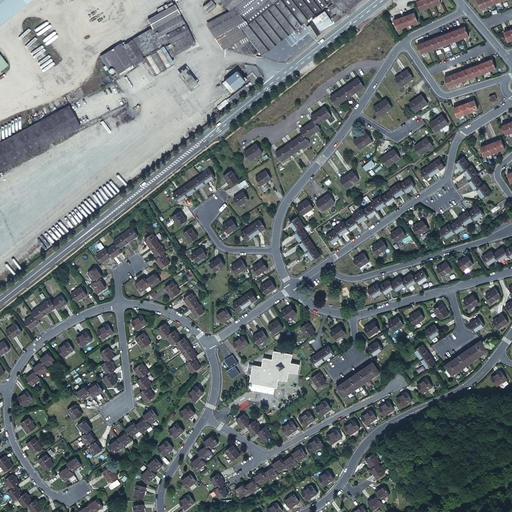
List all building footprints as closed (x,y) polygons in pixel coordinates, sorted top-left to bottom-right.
[(27,0),(0,22),(0,31),(39,0),(27,0)] [(0,0),(0,22),(27,0),(0,0)] [(221,0),(220,0),(209,0),(210,1),(202,7),(207,13),(216,6),(211,0),(213,0),(216,3),(221,0)] [(220,0),(221,0),(229,11),(234,8),(244,0),(220,0)] [(269,0),(244,0),(234,8),(237,11),(248,24),(273,4),(269,0)] [(240,30),(249,42),(257,53),(260,57),(262,56),(284,39),(300,26),(302,24),(331,1),(332,0),(278,0),(273,4),(248,24),(240,30)] [(328,8),(325,11),(334,23),(339,19),(335,13),(339,9),(333,0),(332,0),(331,1),(333,4),(327,7),(328,8)] [(333,0),(339,9),(335,13),(339,19),(342,16),(344,15),(361,0),(333,0)] [(433,9),(430,0),(422,3),(426,11),(433,9)] [(437,0),(429,0),(430,0),(433,9),(439,7),(437,0)] [(487,10),(493,7),(490,0),(485,0),(484,1),(487,10)] [(333,4),(331,1),(302,24),(305,28),(313,22),(312,20),(325,11),(328,8),(327,7),(333,4)] [(480,12),(487,10),(484,1),(477,3),(480,12)] [(420,14),(426,11),(422,3),(417,5),(420,14)] [(229,11),(206,24),(209,28),(237,11),(234,8),(229,11)] [(176,9),(175,10),(194,45),(196,44),(176,9)] [(175,10),(149,24),(154,32),(164,50),(170,58),(194,45),(175,10)] [(239,49),(249,42),(240,30),(248,24),(237,11),(209,28),(223,49),(226,47),(239,49)] [(334,23),(325,11),(312,20),(313,22),(305,28),(312,38),(319,34),(318,33),(327,27),(328,27),(334,23)] [(413,16),(407,19),(410,27),(416,25),(413,16)] [(410,27),(407,19),(400,21),(403,30),(410,27)] [(397,32),(403,30),(400,21),(394,23),(397,32)] [(283,64),(313,40),(312,38),(305,28),(302,24),(300,26),(284,39),(262,56),(264,58),(265,59),(268,61),(271,62),(273,63),(275,63),(277,63),(279,64),(283,64)] [(464,31),(457,33),(461,42),(467,40),(464,31)] [(164,50),(154,32),(134,44),(145,62),(164,50)] [(461,42),(457,33),(450,35),(453,45),(461,42)] [(506,45),(511,42),(511,38),(510,34),(503,36),(506,45)] [(447,47),(453,45),(450,35),(443,38),(447,47)] [(447,47),(443,38),(437,40),(440,50),(447,47)] [(433,52),(440,50),(437,40),(429,43),(433,52)] [(255,55),(257,53),(249,42),(239,49),(242,56),(255,55)] [(433,52),(429,43),(423,45),(426,55),(433,52)] [(145,62),(134,44),(125,50),(124,48),(102,60),(107,69),(105,71),(107,75),(110,73),(114,71),(119,78),(136,68),(137,70),(146,64),(145,62)] [(198,49),(196,44),(194,45),(170,58),(172,62),(198,49)] [(420,57),(426,55),(423,45),(416,48),(420,57)] [(164,50),(145,62),(146,64),(156,80),(176,68),(172,62),(170,58),(164,50)] [(0,77),(10,70),(0,56),(0,77)] [(492,63),(485,65),(488,75),(495,72),(492,63)] [(488,75),(485,65),(477,68),(481,77),(488,75)] [(243,98),(264,82),(256,68),(244,67),(251,84),(228,101),(233,107),(243,98)] [(475,80),(481,77),(477,68),(471,71),(475,80)] [(186,70),(178,76),(191,93),(199,87),(186,70)] [(475,80),(471,71),(464,73),(467,83),(475,80)] [(461,85),(467,83),(464,73),(457,76),(461,85)] [(226,83),(224,85),(232,95),(246,84),(238,74),(229,81),(226,83)] [(413,81),(407,74),(396,82),(401,90),(413,81)] [(461,85),(457,76),(450,79),(454,88),(461,85)] [(448,90),(454,88),(450,79),(444,81),(448,90)] [(356,82),(343,92),(349,100),(362,90),(356,82)] [(301,85),(292,92),(300,103),(310,96),(301,85)] [(127,108),(116,87),(71,110),(83,132),(127,108)] [(336,109),(349,100),(343,92),(330,101),(336,109)] [(427,107),(421,98),(410,107),(416,115),(427,107)] [(217,107),(220,110),(228,102),(225,99),(217,107)] [(391,111),(385,102),(374,110),(380,119),(391,111)] [(472,105),(466,107),(469,116),(475,114),(472,105)] [(469,116),(466,107),(459,110),(463,118),(469,116)] [(0,176),(83,132),(71,110),(0,147),(0,176)] [(324,110),(310,119),(313,123),(316,128),(330,119),(324,110)] [(456,121),(463,118),(459,110),(453,112),(456,121)] [(447,126),(441,118),(429,126),(435,135),(447,126)] [(316,128),(313,123),(300,132),(303,137),(306,141),(319,132),(316,128)] [(505,137),(511,135),(508,126),(502,128),(505,137)] [(372,144),(367,136),(355,144),(361,153),(372,144)] [(306,141),(303,137),(289,146),(294,154),(295,155),(309,146),(306,141)] [(433,149),(427,141),(415,150),(421,158),(433,149)] [(500,144),(494,146),(497,154),(504,152),(500,144)] [(289,146),(275,155),(282,164),(295,155),(294,154),(289,146)] [(497,154),(494,146),(487,149),(490,157),(497,154)] [(262,155),(256,148),(246,155),(251,163),(262,155)] [(484,160),(490,157),(487,149),(480,151),(484,160)] [(399,161),(393,153),(382,161),(388,169),(399,161)] [(372,160),(362,166),(365,170),(375,164),(372,160)] [(445,165),(442,161),(433,167),(438,175),(444,171),(444,170),(445,166),(445,165)] [(473,170),(467,162),(460,167),(465,176),(467,174),(473,170)] [(429,181),(438,175),(433,167),(424,173),(429,181)] [(475,169),(473,170),(467,174),(473,183),(479,180),(481,178),(475,169)] [(210,173),(201,179),(207,187),(215,181),(210,173)] [(238,183),(231,173),(224,179),(230,188),(238,183)] [(270,182),(265,174),(257,180),(262,188),(270,182)] [(359,183),(354,174),(342,182),(348,191),(359,183)] [(207,187),(201,179),(192,185),(198,193),(207,187)] [(486,189),(479,180),(473,183),(472,185),(478,195),(480,193),(486,189)] [(409,181),(402,187),(406,193),(407,195),(415,190),(409,181)] [(189,198),(198,193),(192,185),(184,190),(189,198)] [(396,200),(406,193),(402,187),(400,186),(391,192),(392,194),(396,200)] [(488,188),(486,189),(480,193),(486,203),(494,198),(488,188)] [(181,204),(189,198),(184,190),(176,196),(181,204)] [(396,200),(392,194),(383,200),(387,206),(389,208),(397,202),(396,200)] [(249,203),(243,195),(234,201),(240,209),(249,203)] [(334,206),(328,197),(317,205),(323,213),(334,206)] [(378,212),(387,206),(383,200),(382,198),(373,204),(374,206),(378,212)] [(312,211),(307,204),(299,209),(305,216),(312,211)] [(378,212),(374,206),(364,212),(369,218),(370,221),(379,214),(378,212)] [(483,210),(474,216),(478,223),(480,225),(489,219),(483,210)] [(360,224),(369,218),(364,212),(363,211),(354,217),(356,218),(360,224)] [(187,223),(181,214),(174,219),(180,228),(187,223)] [(469,229),(478,223),(474,216),(473,215),(464,221),(465,222),(469,229)] [(360,224),(356,218),(346,225),(350,231),(352,233),(361,227),(360,224)] [(305,228),(298,219),(290,225),(296,234),(302,230),(305,228)] [(238,229),(233,222),(224,228),(229,235),(238,229)] [(469,229),(465,222),(455,229),(460,235),(461,238),(470,231),(469,229)] [(261,223),(252,229),(257,237),(266,231),(261,223)] [(341,238),(350,231),(346,225),(345,223),(336,230),(337,231),(341,238)] [(433,233),(433,232),(431,229),(428,224),(419,230),(424,239),(433,233)] [(139,236),(134,228),(125,234),(130,242),(139,236)] [(460,235),(455,229),(454,228),(445,234),(450,241),(460,235)] [(248,244),(257,237),(252,229),(242,236),(248,244)] [(293,236),(299,243),(307,237),(302,230),(296,234),(293,236)] [(199,240),(193,231),(185,236),(190,245),(199,240)] [(341,238),(337,231),(328,238),(333,246),(342,240),(341,238)] [(411,240),(405,232),(397,237),(402,245),(411,240)] [(129,243),(124,235),(115,241),(120,249),(129,243)] [(157,245),(151,235),(144,240),(150,250),(157,245)] [(299,243),(300,245),(309,240),(307,237),(299,243)] [(301,247),(307,255),(316,249),(310,241),(301,247)] [(393,252),(387,244),(378,250),(384,258),(393,252)] [(121,254),(116,247),(107,252),(113,260),(121,254)] [(164,256),(159,247),(151,251),(157,260),(164,256)] [(321,257),(316,249),(307,255),(313,263),(321,257)] [(208,258),(203,250),(193,256),(198,265),(208,258)] [(110,258),(105,251),(97,256),(102,264),(110,258)] [(497,261),(500,265),(503,269),(511,262),(509,257),(507,254),(497,261)] [(374,265),(369,257),(360,263),(365,271),(374,265)] [(486,264),(491,272),(500,265),(497,261),(495,258),(486,264)] [(170,268),(164,259),(157,263),(163,272),(170,268)] [(226,267),(221,260),(212,266),(217,273),(226,267)] [(249,269),(243,262),(233,268),(239,277),(249,269)] [(253,269),(256,272),(266,265),(264,262),(253,269)] [(476,270),(471,263),(462,269),(467,277),(476,270)] [(268,269),(266,265),(256,272),(258,275),(268,269)] [(101,277),(96,268),(88,273),(93,282),(101,277)] [(269,270),(268,269),(258,275),(259,277),(269,270)] [(422,269),(413,275),(417,281),(418,283),(427,277),(422,269)] [(457,276),(452,269),(443,275),(447,282),(457,276)] [(408,287),(417,281),(413,275),(411,273),(402,279),(406,284),(408,287)] [(406,284),(402,279),(400,276),(391,283),(394,287),(396,290),(406,284)] [(162,284),(157,277),(147,283),(152,291),(162,284)] [(394,287),(391,283),(388,280),(379,286),(382,291),(384,294),(394,287)] [(105,291),(99,281),(92,285),(98,295),(105,291)] [(149,289),(144,282),(135,287),(140,295),(149,289)] [(278,290),(273,282),(263,289),(269,296),(278,290)] [(382,291),(379,286),(377,284),(368,290),(373,297),(382,291)] [(181,298),(175,288),(168,292),(174,302),(181,298)] [(87,297),(82,289),(73,296),(78,303),(87,297)] [(495,293),(485,299),(491,307),(501,301),(495,293)] [(254,294),(245,299),(250,307),(259,301),(254,294)] [(66,306),(61,298),(53,304),(57,312),(66,306)] [(472,298),(462,305),(468,313),(478,307),(472,298)] [(200,309),(194,299),(186,304),(192,313),(200,309)] [(241,313),(250,307),(245,299),(235,305),(241,313)] [(53,310),(48,302),(39,309),(45,316),(53,310)] [(295,313),(290,305),(281,312),(286,319),(295,313)] [(440,306),(432,311),(439,321),(447,316),(440,306)] [(423,315),(418,308),(409,315),(414,322),(423,315)] [(43,317),(38,310),(29,316),(34,323),(43,317)] [(203,313),(201,310),(193,315),(195,318),(203,313)] [(228,311),(219,316),(224,324),(233,317),(228,311)] [(206,318),(203,313),(195,318),(198,323),(206,318)] [(402,322),(397,315),(388,321),(393,328),(402,322)] [(503,318),(493,325),(499,333),(509,327),(503,318)] [(143,327),(138,320),(130,326),(136,333),(143,327)] [(282,328),(277,320),(268,325),(274,333),(282,328)] [(380,328),(375,320),(366,326),(371,334),(380,328)] [(478,320),(469,326),(475,335),(484,329),(478,320)] [(35,329),(30,321),(22,327),(27,335),(35,329)] [(312,332),(305,322),(298,328),(304,337),(312,332)] [(106,330),(101,323),(91,330),(97,337),(106,330)] [(343,334),(337,326),(328,332),(333,340),(343,334)] [(152,333),(158,341),(165,335),(160,327),(152,333)] [(446,336),(441,329),(432,336),(437,343),(446,336)] [(267,338),(261,331),(252,337),(257,345),(267,338)] [(85,340),(80,332),(71,339),(76,346),(85,340)] [(21,343),(16,335),(7,341),(13,349),(21,343)] [(176,343),(170,335),(163,340),(169,349),(176,343)] [(134,342),(141,351),(149,346),(142,336),(134,342)] [(233,342),(238,351),(249,345),(244,336),(233,342)] [(384,348),(379,340),(370,346),(375,354),(384,348)] [(186,350),(181,342),(173,347),(179,356),(186,350)] [(68,350),(62,343),(54,349),(59,357),(68,350)] [(487,354),(480,343),(445,365),(444,366),(445,367),(452,376),(487,354)] [(436,364),(423,344),(414,349),(427,370),(436,364)] [(327,346),(318,352),(323,360),(332,354),(327,346)] [(108,359),(102,349),(94,355),(100,365),(108,359)] [(9,359),(3,351),(0,353),(0,364),(0,365),(9,359)] [(194,362),(188,351),(180,357),(187,366),(194,362)] [(314,366),(323,360),(318,352),(309,358),(314,366)] [(52,365),(46,357),(38,364),(43,372),(52,365)] [(239,367),(232,358),(224,364),(230,372),(226,375),(231,382),(239,377),(235,370),(239,367)] [(281,364),(263,360),(262,369),(253,367),(252,377),(243,376),(239,394),(266,398),(268,390),(277,391),(278,382),(287,384),(289,374),(280,372),(281,364)] [(128,368),(135,376),(142,371),(136,362),(128,368)] [(102,378),(110,373),(104,365),(96,370),(102,378)] [(198,373),(192,365),(185,370),(191,378),(198,373)] [(43,375),(37,367),(29,373),(35,381),(43,375)] [(340,401),(376,378),(369,367),(333,390),(340,401)] [(324,381),(318,372),(310,377),(317,386),(324,381)] [(146,384),(140,375),(132,381),(138,390),(146,384)] [(416,384),(422,393),(433,387),(428,377),(416,384)] [(510,385),(504,377),(496,382),(501,390),(510,385)] [(35,385),(30,378),(21,384),(27,392),(35,385)] [(112,387),(106,378),(99,383),(105,392),(112,387)] [(421,392),(415,383),(406,389),(412,398),(421,392)] [(201,392),(195,384),(186,391),(192,399),(201,392)] [(98,397),(92,389),(83,396),(88,405),(98,397)] [(149,397),(143,389),(136,394),(142,402),(149,397)] [(79,394),(71,400),(76,408),(85,401),(79,394)] [(403,404),(397,397),(388,403),(393,411),(403,404)] [(30,405),(24,398),(15,405),(21,413),(30,405)] [(191,410),(186,403),(177,410),(182,417),(191,410)] [(330,410),(325,403),(316,409),(321,417),(330,410)] [(385,414),(380,406),(371,412),(377,420),(385,414)] [(69,418),(63,409),(54,415),(61,424),(69,418)] [(153,419),(148,412),(139,418),(144,426),(153,419)] [(233,417),(230,412),(225,416),(228,420),(233,417)] [(249,423),(243,414),(236,419),(243,428),(247,425),(249,423)] [(369,422),(364,414),(354,421),(359,428),(369,422)] [(311,423),(307,416),(297,423),(302,430),(311,423)] [(82,434),(91,429),(87,420),(77,425),(82,434)] [(254,420),(249,423),(247,425),(253,435),(258,432),(261,430),(254,420)] [(145,428),(139,421),(131,427),(136,435),(145,428)] [(180,430),(175,422),(166,428),(171,436),(180,430)] [(354,431),(348,423),(339,429),(344,437),(354,431)] [(78,433),(72,424),(65,429),(71,438),(78,433)] [(296,431),(290,424),(282,430),(287,437),(296,431)] [(133,434),(128,426),(119,431),(125,439),(133,434)] [(265,427),(261,430),(258,432),(264,442),(272,436),(265,427)] [(37,438),(30,429),(23,434),(30,443),(37,438)] [(337,439),(332,431),(324,437),(329,445),(337,439)] [(71,440),(78,449),(85,445),(85,444),(78,435),(71,440)] [(125,443),(119,435),(111,441),(116,449),(125,443)] [(217,445),(212,438),(202,444),(207,453),(217,445)] [(169,447),(164,439),(154,446),(159,453),(169,447)] [(321,447),(316,439),(307,445),(312,453),(321,447)] [(115,450),(110,442),(101,448),(106,456),(115,450)] [(92,455),(86,446),(79,450),(85,459),(92,455)] [(30,453),(38,463),(44,458),(37,448),(30,453)] [(306,456),(301,449),(292,455),(297,462),(306,456)] [(210,458),(204,450),(195,456),(201,464),(210,458)] [(234,460),(228,451),(220,457),(227,465),(234,460)] [(366,456),(372,463),(377,459),(378,458),(372,451),(366,456)] [(12,467),(5,457),(0,461),(0,465),(5,473),(12,467)] [(159,465),(153,458),(144,465),(149,472),(159,465)] [(298,465),(292,458),(284,464),(290,471),(298,465)] [(384,468),(377,459),(372,463),(371,464),(378,473),(384,468)] [(202,469),(197,461),(188,468),(193,475),(202,469)] [(76,475),(82,471),(76,463),(72,467),(68,469),(73,477),(76,475)] [(287,470),(281,463),(272,469),(278,477),(287,470)] [(42,470),(46,475),(53,470),(49,465),(42,470)] [(327,473),(322,466),(313,472),(319,479),(327,473)] [(150,476),(145,469),(136,475),(141,483),(150,476)] [(46,475),(49,479),(55,474),(53,470),(46,475)] [(114,482),(107,472),(99,477),(105,487),(114,482)] [(270,486),(278,480),(273,472),(264,478),(270,486)] [(75,482),(71,476),(61,481),(66,489),(75,482)] [(376,482),(378,485),(382,490),(391,484),(385,476),(376,482)] [(20,487),(14,477),(6,483),(12,492),(20,487)] [(258,491),(267,485),(262,477),(253,484),(258,491)] [(193,486),(188,478),(179,484),(184,491),(193,486)] [(313,489),(306,481),(298,489),(304,496),(313,489)] [(222,491),(216,482),(208,487),(214,497),(222,491)] [(382,490),(378,485),(370,491),(376,499),(384,493),(382,490)] [(244,492),(249,500),(258,494),(253,487),(244,492)] [(140,495),(135,488),(126,496),(131,503),(140,495)] [(23,501),(17,491),(9,496),(15,506),(23,501)] [(233,498),(239,506),(247,500),(242,492),(233,498)] [(296,500),(290,493),(282,500),(288,507),(296,500)] [(214,499),(218,506),(220,508),(228,502),(222,494),(214,499)] [(372,503),(367,496),(357,502),(363,510),(372,503)] [(28,511),(34,508),(28,499),(22,503),(27,511),(28,511)] [(105,501),(95,508),(97,511),(104,511),(109,508),(105,501)]
